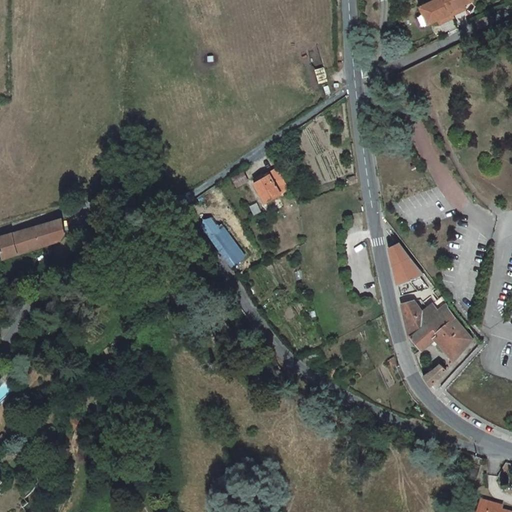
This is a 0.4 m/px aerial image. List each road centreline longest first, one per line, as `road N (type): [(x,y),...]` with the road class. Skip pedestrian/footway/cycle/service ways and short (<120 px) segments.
road 1 (unclassified): [(164,200),(204,233),(286,356),(356,404),(416,431),(500,449)]
road 2 (secondary): [(500,449),(421,398),(403,366),(376,253),(353,86)]
road 3 (unclassified): [(164,200),(195,189),(353,86)]
road 4 (unclassified): [(105,199),(87,215),(0,356)]
road 5 (unclassified): [(353,86),(511,6)]
